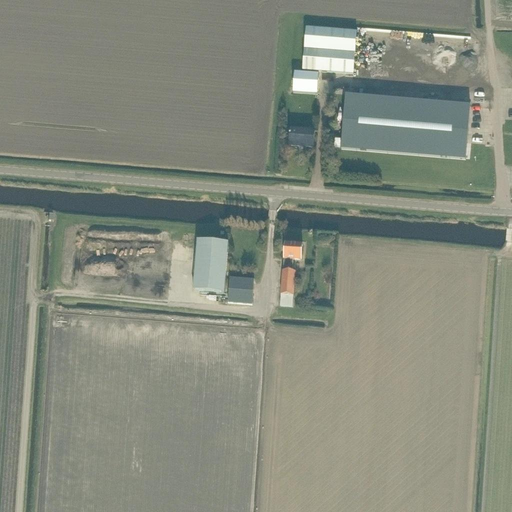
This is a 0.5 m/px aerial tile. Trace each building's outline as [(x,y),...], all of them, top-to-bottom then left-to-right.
[(354,76),(356,34),(307,29),(304,72),(354,76)] [(317,96),(319,75),(294,73),(293,94),(317,96)] [(466,161),(470,107),(346,97),(341,151),(466,161)] [(314,148),(315,132),(291,130),(290,146),(314,148)] [(224,294),(228,244),(198,241),(193,292),(224,294)] [(302,262),(303,245),(286,244),(284,260),(281,297),(294,298),(296,273),(293,273),(294,261),(302,262)] [(252,307),(254,281),(230,279),(228,305),(252,307)]
